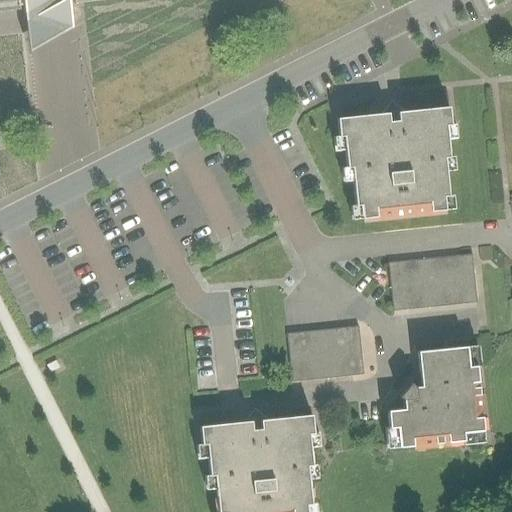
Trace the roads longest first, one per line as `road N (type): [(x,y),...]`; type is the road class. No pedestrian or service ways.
road 1 (unclassified): [(509,233),(312,252),(239,103)]
road 2 (unclassified): [(0,228),(239,103)]
road 3 (unclassified): [(239,103),(439,0)]
